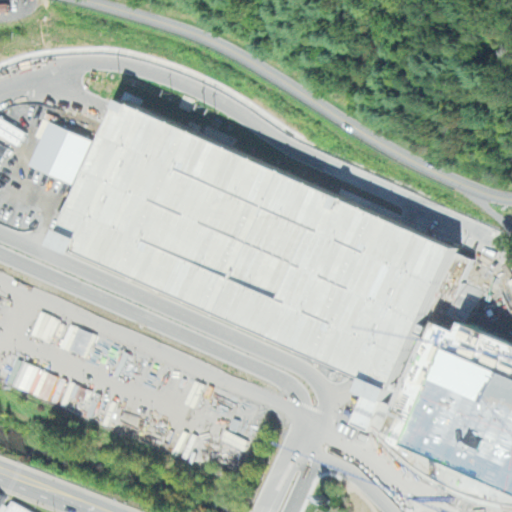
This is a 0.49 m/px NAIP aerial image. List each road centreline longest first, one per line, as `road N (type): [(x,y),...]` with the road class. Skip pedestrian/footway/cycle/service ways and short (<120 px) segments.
road 1 (residential): [(511,280),(479,235),(282,147),(220,106),(144,74),(58,66),(0,82)]
road 2 (residential): [(288,511),(325,421),(313,383),(0,238)]
road 3 (residential): [(84,0),(208,36),(398,157),(482,194),(511,197)]
road 4 (residential): [(0,258),(294,395),(299,431),(269,503)]
